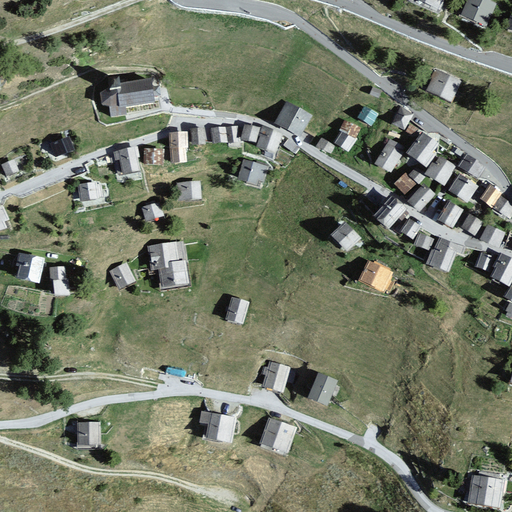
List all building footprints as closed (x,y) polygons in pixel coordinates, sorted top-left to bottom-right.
[(392,0),(428,17),(436,0),(392,0)] [(470,0),(454,0),(445,17),(472,32),(485,7),(470,0)] [(511,20),(498,16),(493,32),(511,38),(511,20)] [(431,68),(416,92),(441,107),(455,82),(431,68)] [(147,80),(93,87),(96,116),(121,113),(120,106),(150,103),(147,80)] [(378,91),(368,87),(364,97),(374,101),(378,91)] [(280,102),(267,125),(294,140),(307,116),(280,102)] [(374,114),(359,107),(352,121),(367,128),(374,114)] [(409,114),(397,108),(387,126),(398,132),(409,114)] [(316,138),(309,149),(324,158),(329,150),(340,157),(355,132),(341,123),(327,145),(316,138)] [(249,131),(235,125),(228,142),(242,148),(249,131)] [(227,129),(201,129),(202,145),(227,145),(227,129)] [(196,131),(179,130),(179,145),(196,145),(196,131)] [(273,139),(254,130),(243,151),(262,160),(273,139)] [(439,144),(423,132),(407,153),(423,165),(439,144)] [(176,135),(159,134),(158,164),(175,165),(176,135)] [(58,136),(37,145),(43,160),(64,152),(58,136)] [(391,138),(375,163),(391,173),(407,148),(391,138)] [(126,152),(106,155),(109,178),(129,176),(126,152)] [(153,153),(133,152),(132,167),(153,168),(153,153)] [(460,155),(451,168),(471,183),(481,170),(460,155)] [(451,171),(430,156),(415,178),(409,174),(404,181),(414,188),(420,180),(436,192),(451,171)] [(4,160),(0,161),(0,177),(9,175),(4,160)] [(261,170),(236,160),(226,182),(243,189),(246,182),(254,185),(261,170)] [(395,172),(382,182),(396,199),(409,189),(395,172)] [(456,177),(444,195),(461,207),(473,189),(456,177)] [(90,184),(68,186),(69,205),(92,203),(90,184)] [(187,185),(165,185),(165,202),(187,202),(187,185)] [(481,185),(471,200),(498,219),(508,204),(481,185)] [(426,199),(415,188),(402,202),(413,213),(426,199)] [(392,213),(378,198),(354,220),(368,235),(392,213)] [(456,214),(434,200),(423,216),(445,230),(456,214)] [(0,229),(11,225),(3,205),(0,206),(0,229)] [(147,205),(128,209),(131,224),(150,220),(147,205)] [(461,218),(451,231),(490,250),(498,238),(461,218)] [(397,219),(386,235),(401,245),(412,229),(397,219)] [(337,222),(318,240),(335,258),(354,240),(337,222)] [(511,234),(507,232),(502,246),(511,249),(511,234)] [(423,241),(410,235),(404,249),(418,255),(423,241)] [(457,250),(429,236),(412,269),(434,280),(447,255),(453,257),(457,250)] [(178,245),(139,247),(140,275),(150,275),(150,288),(181,286),(178,245)] [(28,258),(4,252),(0,267),(0,277),(21,283),(28,258)] [(484,261),(469,254),(462,269),(477,276),(484,261)] [(489,256),(475,284),(495,295),(510,267),(489,256)] [(383,277),(360,262),(348,282),(370,296),(383,277)] [(117,264),(99,270),(105,291),(124,284),(117,264)] [(53,265),(54,295),(69,294),(68,265),(53,265)] [(52,268),(32,267),(31,294),(51,295),(52,268)] [(511,272),(509,271),(489,314),(505,322),(511,306),(511,272)] [(241,304),(222,297),(213,321),(232,328),(241,304)] [(259,360),(250,387),(278,396),(287,369),(259,360)] [(511,366),(503,364),(497,387),(511,390),(511,366)] [(307,372),(294,397),(316,408),(329,384),(307,372)] [(228,418),(198,409),(189,437),(219,447),(228,418)] [(291,428),(263,416),(251,445),(278,457),(291,428)] [(62,419),(59,445),(87,447),(89,421),(62,419)] [(463,475),(455,506),(480,511),(489,511),(497,483),(463,475)]
